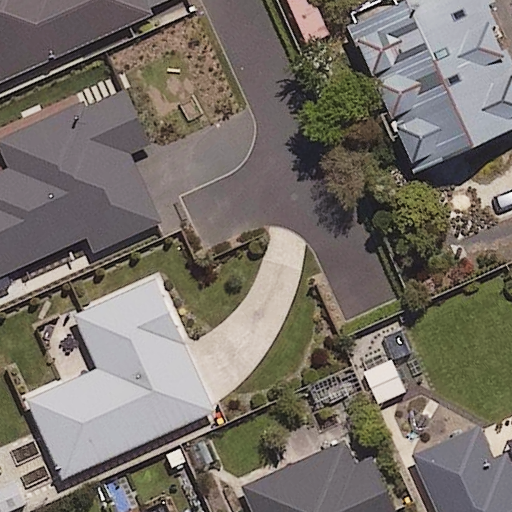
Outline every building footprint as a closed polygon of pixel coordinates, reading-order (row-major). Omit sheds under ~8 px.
[(0,0),(0,75),(148,10),(143,0),(0,0)] [(288,0),(307,39),(328,29),(314,0),(288,0)] [(489,0),(339,0),(412,161),(511,116),(511,70),(482,3),(489,0)] [(0,135),(0,142),(9,164),(0,168),(0,269),(87,232),(100,262),(166,234),(129,147),(159,134),(134,77),(0,135)] [(213,406),(158,275),(73,311),(96,365),(27,395),(59,472),(213,406)] [(405,387),(390,357),(362,370),(376,400),(405,387)] [(475,423),(413,450),(440,511),(511,511),(511,470),(499,476),(475,423)] [(355,462),(344,436),(241,482),(254,511),(399,511),(373,453),(355,462)]
